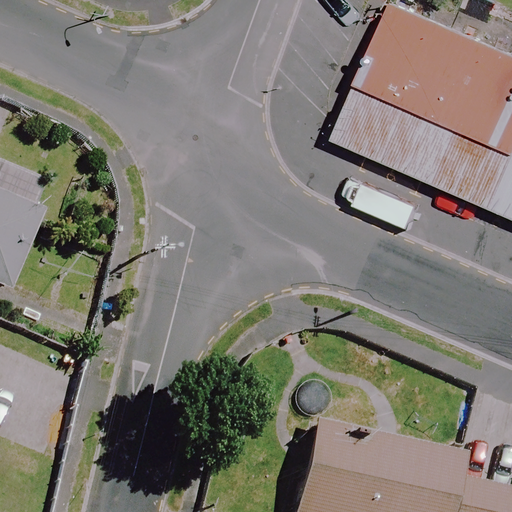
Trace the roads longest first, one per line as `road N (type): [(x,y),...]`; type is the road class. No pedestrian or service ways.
road 1 (residential): [(125,511),(210,157)]
road 2 (residential): [(511,324),(336,247),(210,157)]
road 3 (residential): [(210,157),(103,72),(0,28)]
road 4 (residential): [(210,157),(260,0)]
